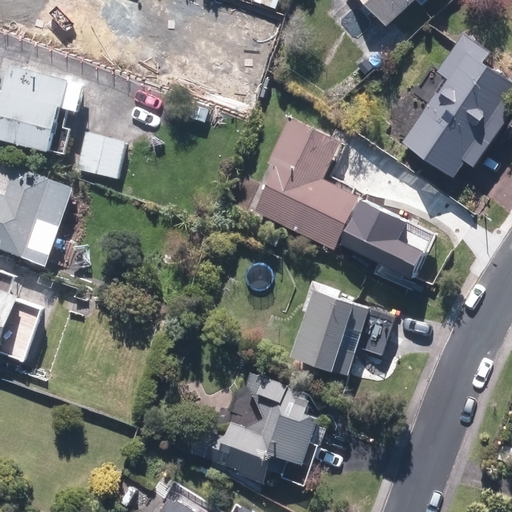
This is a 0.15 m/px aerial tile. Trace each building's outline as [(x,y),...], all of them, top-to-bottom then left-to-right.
[(0,0),(0,17),(62,21),(62,14),(69,14),(69,1),(100,2),(100,0),(0,0)] [(283,0),(243,0),(278,14),(283,0)] [(376,0),(391,16),(409,0),(376,0)] [(123,68),(130,29),(103,24),(96,63),(123,68)] [(78,58),(80,31),(61,29),(59,56),(78,58)] [(511,69),(491,55),(495,49),(471,33),(446,70),(456,77),(411,142),(461,176),(473,159),(480,164),(511,117),(511,69)] [(70,73),(10,60),(0,107),(0,139),(52,151),(57,128),(52,127),(57,104),(63,105),(70,73)] [(281,163),(261,203),(359,253),(385,203),(328,174),(345,141),(299,118),(277,161),(281,163)] [(123,143),(87,135),(79,169),(116,177),(123,143)] [(0,248),(45,265),(72,190),(15,169),(5,195),(0,192),(0,248)] [(0,290),(0,357),(24,365),(44,305),(0,290)] [(395,317),(315,291),(292,359),(345,377),(356,345),(382,354),(395,317)] [(322,386),(258,363),(255,378),(269,414),(239,413),(226,408),(209,455),(269,477),(272,468),(290,474),(298,452),(309,456),(324,415),(313,411),(322,386)] [(235,511),(221,511),(175,482),(155,511),(264,511),(244,499),(235,511)]
